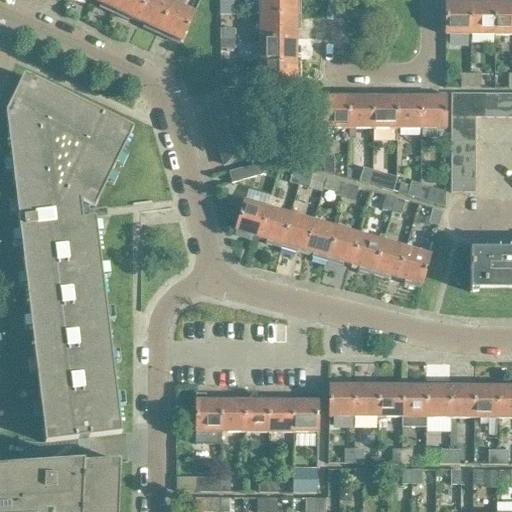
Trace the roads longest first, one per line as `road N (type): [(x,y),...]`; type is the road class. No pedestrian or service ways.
road 1 (residential): [(213,280),(168,104),(146,78),(0,9)]
road 2 (residential): [(511,341),(415,333),(213,280)]
road 3 (residential): [(157,511),(157,340),(164,311),(181,292),(213,280)]
road 4 (residential): [(334,0),(334,61),(354,75),(410,75),(430,60)]
road 5 (residential): [(511,131),(487,130),(486,226),(511,226)]
